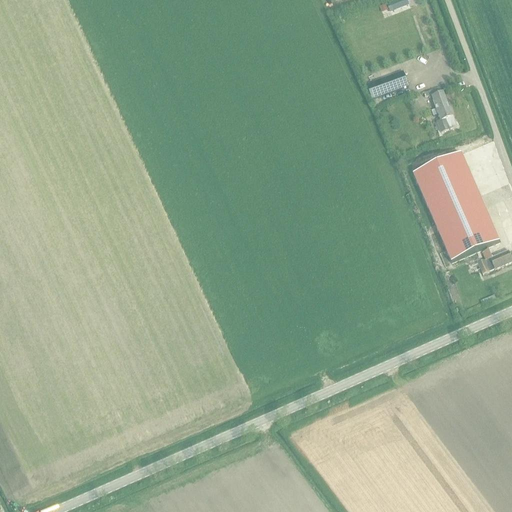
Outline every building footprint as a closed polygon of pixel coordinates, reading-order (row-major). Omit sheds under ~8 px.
[(407,0),(399,0),(388,4),(390,12),(409,5),(407,0)] [(348,13),(357,43),(368,39),(359,9),(348,13)] [(403,72),(366,86),(371,100),(408,87),(403,72)] [(443,95),(441,95),(437,83),(420,89),(424,99),(428,97),(429,99),(431,99),(436,110),(437,116),(440,122),(436,123),(440,134),(457,128),(450,110),(448,110),(443,95)] [(461,155),(414,176),(452,264),(500,244),(461,155)] [(486,262),(478,266),(482,276),(487,274),(511,263),(511,260),(508,252),(500,256),(492,259),(492,258),(489,251),(483,254),(486,262)]
